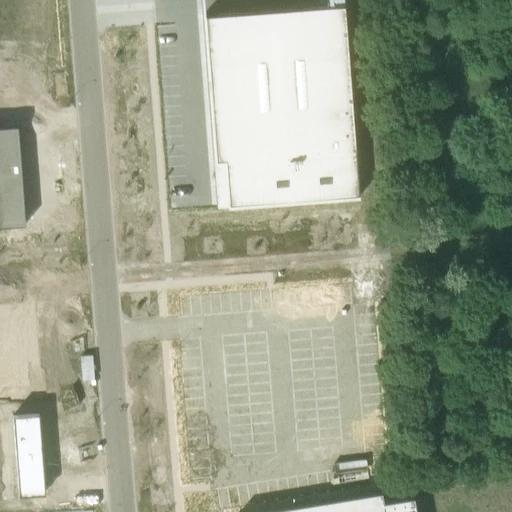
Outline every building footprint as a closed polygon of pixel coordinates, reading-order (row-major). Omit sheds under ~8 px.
[(342,6),(202,16),(213,162),(222,162),(226,206),(356,195),(342,6)] [(15,125),(0,126),(0,227),(22,226),(15,125)] [(30,305),(0,307),(0,395),(36,393),(30,305)] [(38,413),(12,415),(18,495),(44,493),(38,413)] [(380,491),(255,511),(415,511),(412,497),(382,502),(380,491)]
